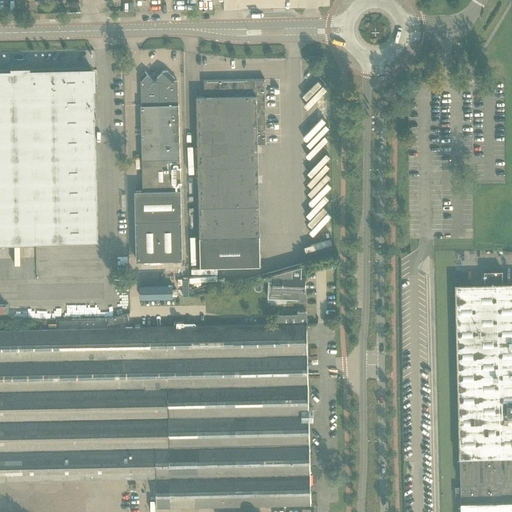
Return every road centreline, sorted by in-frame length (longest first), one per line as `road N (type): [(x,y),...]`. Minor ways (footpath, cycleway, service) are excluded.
road 1 (secondary): [(361,58),(360,511)]
road 2 (secondary): [(382,511),(387,59)]
road 3 (unknown): [(0,286),(93,282),(107,267),(98,0)]
road 4 (unknown): [(131,35),(133,264),(140,276),(171,276)]
road 5 (unknown): [(297,215),(303,0)]
road 6 (unclassified): [(0,38),(214,34)]
road 7 (unclassified): [(347,18),(214,34)]
road 8 (unclassified): [(214,34),(346,40)]
road 9 (unknown): [(448,88),(485,92),(489,182)]
